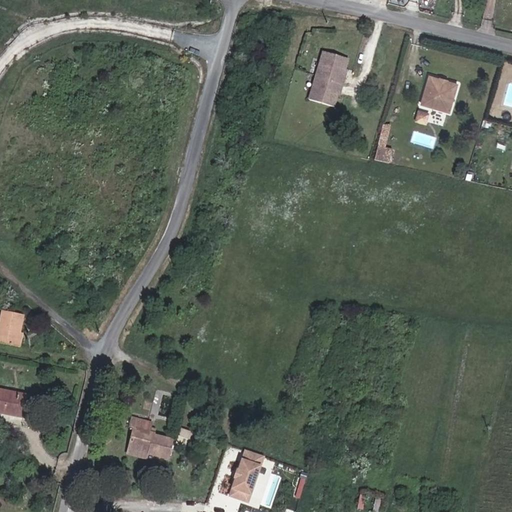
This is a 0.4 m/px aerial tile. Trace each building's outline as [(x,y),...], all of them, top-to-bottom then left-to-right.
[(343,91),(348,73),(347,73),(351,57),(325,50),(312,99),(337,105),(341,90),(343,91)] [(443,81),(444,79),(432,76),(424,104),(453,112),(461,84),(450,80),(449,83),(443,81)] [(429,123),(431,113),(422,111),(419,120),(429,123)] [(375,157),(389,162),(394,149),(380,144),(375,157)] [(0,341),(14,344),(17,331),(20,313),(1,308),(0,314),(0,341)] [(22,332),(17,331),(14,344),(20,346),(22,332)] [(28,396),(0,389),(0,411),(24,416),(28,396)] [(129,448),(149,453),(169,459),(174,441),(156,436),(157,432),(149,430),(151,422),(131,417),(128,428),(134,429),(129,448)] [(195,449),(200,433),(181,428),(177,444),(195,449)] [(147,461),(149,453),(129,448),(127,456),(147,461)] [(247,502),(263,454),(242,448),(226,495),(247,502)]
